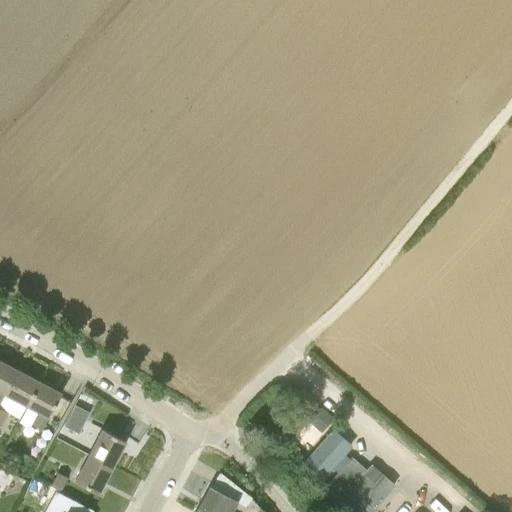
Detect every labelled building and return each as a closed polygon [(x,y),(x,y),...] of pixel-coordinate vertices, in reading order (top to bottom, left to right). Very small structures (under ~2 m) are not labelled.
[(0,403),(5,394),(18,370),(0,360),(0,403)] [(18,370),(5,394),(27,406),(40,381),(18,370)] [(27,406),(38,412),(31,424),(42,430),(62,393),(40,381),(27,406)] [(72,413),(66,425),(80,433),(87,421),(92,411),(77,403),(72,413)] [(329,424),(292,467),(317,489),(354,447),(329,424)] [(126,441),(102,429),(97,439),(88,454),(112,467),(126,441)] [(287,449),(294,455),(300,449),(292,442),(287,449)] [(31,472),(37,456),(18,450),(13,466),(31,472)] [(88,454),(75,480),(99,493),(112,467),(88,454)] [(338,471),(323,489),(339,503),(355,485),(338,471)] [(58,473),(51,486),(61,491),(67,478),(58,473)] [(209,487),(197,509),(202,511),(231,511),(237,502),(246,506),(252,498),(220,473),(211,487),(209,487)] [(366,476),(362,480),(360,479),(355,485),(339,503),(349,511),(368,511),(393,483),(382,475),(374,484),(366,476)] [(390,492),(373,511),(404,511),(409,507),(390,492)]
